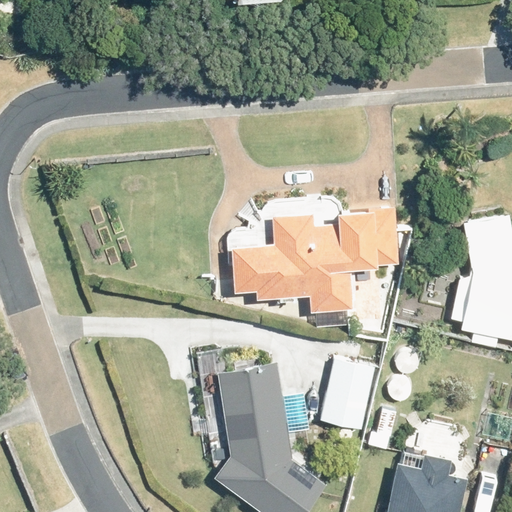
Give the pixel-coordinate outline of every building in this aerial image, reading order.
[(366,194),(366,191),(328,193),(330,212),(310,213),(310,199),(265,201),(267,228),(223,230),(226,277),(249,276),(249,285),(273,284),(273,288),(291,288),(291,283),(303,282),(304,299),(310,299),(310,309),(343,307),(342,298),(348,297),(346,255),(393,253),(390,193),(366,194)] [(511,244),(503,198),(456,207),(466,257),(465,262),(453,267),(445,306),(456,309),(454,315),(511,328),(511,244)] [(351,355),(368,359),(372,344),(354,340),(351,355)] [(225,442),(208,463),(274,511),(289,511),(319,472),(285,447),(271,350),(213,358),(225,442)] [(360,399),(369,360),(368,359),(351,355),(334,351),(325,393),(360,399)] [(379,400),(373,424),(388,428),(394,404),(379,400)] [(462,511),(464,508),(450,505),(459,465),(440,461),(443,446),(418,441),(415,455),(390,448),(374,511),(462,511)]
